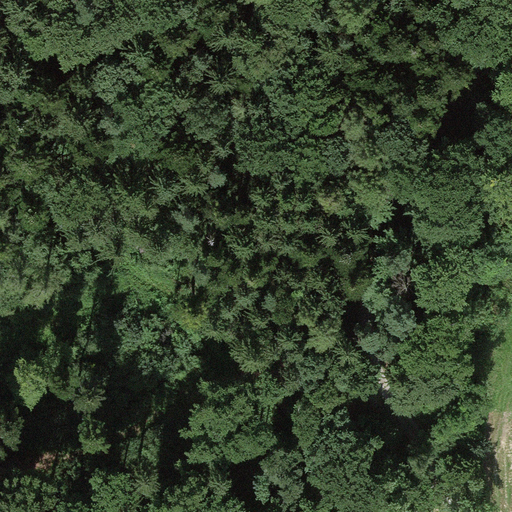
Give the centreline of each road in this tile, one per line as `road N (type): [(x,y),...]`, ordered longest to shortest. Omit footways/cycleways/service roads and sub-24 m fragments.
road 1 (track): [(0,156),(100,226),(151,277),(304,384),(418,431),(350,346),(330,273),(304,75),(316,0)]
road 2 (track): [(389,511),(437,481),(418,431),(375,370),(361,319),(426,141),(511,37)]
